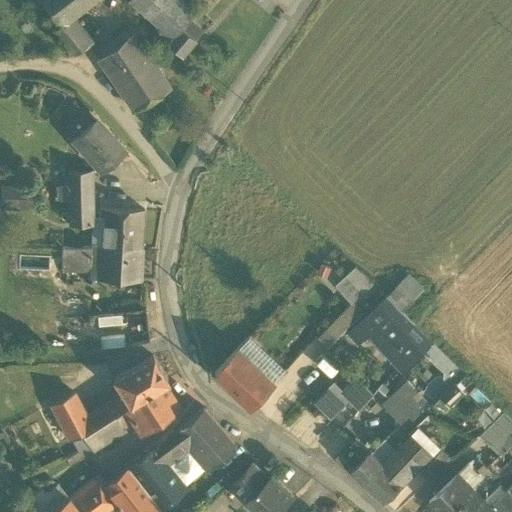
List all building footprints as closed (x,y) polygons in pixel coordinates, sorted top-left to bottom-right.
[(40,0),(58,22),(60,25),(66,20),(92,0),(40,0)] [(156,33),(166,43),(191,13),(175,0),(130,0),(161,27),(156,33)] [(221,0),(214,10),(240,32),(248,22),(253,25),(264,12),(248,0),(221,0)] [(166,43),(181,56),(206,27),(191,13),(166,43)] [(70,23),(82,39),(90,33),(78,17),(70,23)] [(85,44),(66,20),(60,25),(58,22),(52,27),(73,53),(85,44)] [(96,56),(114,82),(133,70),(150,60),(131,32),(96,56)] [(150,60),(133,70),(151,99),(169,87),(150,60)] [(143,105),(151,99),(133,70),(114,82),(134,111),(143,105)] [(150,121),(155,128),(166,120),(151,99),(143,105),(153,118),(150,121)] [(73,139),(100,168),(122,149),(95,119),(73,139)] [(68,170),(69,224),(90,224),(89,170),(68,170)] [(2,182),(1,204),(33,204),(33,183),(2,182)] [(103,218),(102,247),(114,248),(141,249),(143,211),(100,209),(99,218),(103,218)] [(90,277),(114,278),(114,248),(102,247),(97,246),(97,247),(98,263),(90,263),(90,270),(90,277)] [(62,247),(62,271),(90,270),(90,263),(98,263),(97,247),(62,247)] [(141,249),(114,248),(114,278),(140,280),(142,250),(141,249)] [(352,302),(375,282),(359,264),(336,283),(352,302)] [(390,299),(402,311),(414,300),(399,286),(387,296),(390,299)] [(369,332),(402,369),(423,350),(406,331),(415,323),(402,311),(390,299),(387,296),(359,322),(369,332)] [(91,342),(92,351),(130,347),(149,342),(145,310),(88,315),(89,325),(91,325),(92,342),(91,342)] [(348,332),(357,343),(369,332),(359,322),(348,332)] [(406,331),(423,350),(424,350),(433,341),(415,323),(406,331)] [(442,349),(433,341),(424,350),(432,358),(442,349)] [(466,373),(442,349),(432,358),(446,372),(443,376),(454,386),(466,373)] [(213,375),(251,407),(273,384),(237,350),(213,375)] [(107,403),(114,415),(124,407),(129,404),(128,403),(162,383),(167,380),(152,356),(112,378),(123,394),(118,397),(118,396),(107,403)] [(350,383),(367,399),(373,394),(356,377),(350,383)] [(383,403),(387,408),(412,384),(408,381),(407,379),(396,390),(383,403)] [(178,408),(162,383),(128,403),(129,404),(124,407),(128,413),(140,432),(178,408)] [(331,420),(349,401),(341,393),(331,383),(312,401),(331,420)] [(349,401),(358,409),(367,399),(350,383),(341,393),(349,401)] [(412,384),(387,408),(399,420),(406,428),(413,421),(431,403),(412,384)] [(69,440),(81,433),(114,415),(107,403),(85,417),(73,393),(51,404),(69,440)] [(128,413),(124,407),(114,415),(118,420),(128,413)] [(189,444),(210,468),(237,447),(202,408),(176,428),(176,429),(189,444)] [(483,430),(503,451),(511,442),(511,418),(504,410),(483,430)] [(118,420),(114,415),(81,433),(92,450),(124,430),(118,420)] [(399,420),(385,436),(398,447),(411,433),(409,431),(416,424),(413,421),(406,428),(399,420)] [(411,433),(398,447),(383,463),(371,451),(370,450),(364,456),(350,472),(383,502),(436,444),(416,424),(409,431),(411,433)] [(152,451),(151,451),(163,465),(189,444),(176,429),(176,428),(175,427),(148,447),(152,451)] [(81,457),(92,450),(81,433),(70,440),(77,451),(80,457),(81,457)] [(361,453),(364,456),(370,450),(355,436),(335,457),(347,468),(361,453)] [(385,436),(371,451),(383,463),(398,447),(385,436)] [(421,471),(430,481),(453,458),(444,449),(421,471)] [(81,458),(81,457),(80,457),(77,451),(63,460),(68,466),(81,458)] [(151,451),(127,469),(157,506),(158,508),(183,489),(169,474),(163,465),(151,451)] [(230,487),(255,511),(278,511),(293,498),(272,477),(269,480),(253,464),(230,487)] [(124,511),(149,511),(157,506),(127,469),(106,486),(105,487),(117,503),(124,511)] [(428,499),(440,511),(482,511),(489,505),(457,471),(428,499)] [(68,498),(79,511),(105,511),(117,503),(105,487),(106,486),(97,475),(68,498)] [(35,511),(44,511),(68,494),(58,481),(29,503),(35,511)] [(231,511),(242,499),(223,484),(201,511),(231,511)] [(49,511),(79,511),(68,498),(49,511)]
